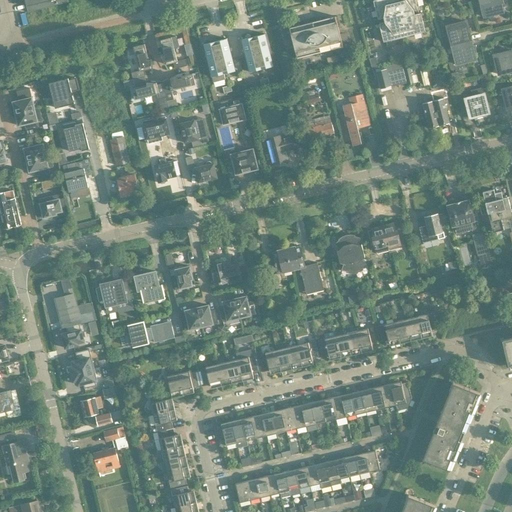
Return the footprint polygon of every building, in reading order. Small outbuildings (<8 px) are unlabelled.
[(68,2),(67,0),(24,0),(28,12),(68,2)] [(381,23),(379,23),(384,42),(425,32),(420,13),(418,13),(417,9),(419,9),(417,0),(375,0),(373,1),(378,19),(380,19),(381,23)] [(479,0),(484,17),(486,16),(491,20),(494,14),(503,12),(500,0),(479,0)] [(296,26),(289,28),(292,37),(292,38),(292,39),(290,40),(291,44),(293,43),(293,44),(294,46),(297,58),(319,53),(321,52),(343,47),(342,44),(348,42),(345,32),(340,34),(339,33),(339,32),(341,31),(340,27),(338,27),(335,16),(318,20),(316,21),(306,23),(296,26)] [(447,26),(451,45),(471,40),(466,21),(457,23),(452,20),(449,26),(447,26)] [(273,66),(265,34),(241,40),(250,72),(273,66)] [(177,61),(174,49),(179,47),(176,36),(171,37),(160,40),(164,56),(162,57),(162,56),(161,56),(165,62),(166,62),(166,65),(173,63),(175,69),(187,66),(185,59),(177,61)] [(207,44),(204,45),(213,82),(225,79),(224,74),(235,71),(232,60),(227,39),(207,44)] [(471,40),(451,45),(456,64),(458,64),(463,67),(467,62),(476,60),(471,40)] [(144,44),(138,46),(133,47),(139,71),(131,73),(133,79),(145,76),(144,70),(151,69),(150,66),(151,65),(151,59),(150,59),(150,60),(148,60),(144,44)] [(493,55),(498,74),(511,70),(511,50),(504,52),(499,49),(495,55),(493,55)] [(409,63),(403,65),(407,84),(413,83),(409,63)] [(328,79),(339,76),(337,69),(327,72),(328,79)] [(375,72),(380,89),(391,86),(387,69),(375,72)] [(430,86),(427,70),(425,71),(422,72),(420,71),(424,87),(426,86),(428,87),(430,86)] [(169,82),(162,83),(166,96),(167,101),(174,99),(171,90),(195,84),(193,74),(177,78),(176,76),(176,75),(171,78),(171,79),(168,80),(169,82)] [(49,85),(45,86),(48,98),(52,97),(55,108),(75,103),(72,92),(79,90),(76,78),(69,80),(68,78),(49,83),(49,85)] [(133,79),(124,82),(126,88),(135,86),(133,79)] [(153,82),(147,82),(147,83),(148,83),(148,85),(132,89),(134,100),(158,94),(159,97),(166,96),(162,83),(157,85),(156,83),(153,83),(153,82)] [(511,86),(502,89),(507,109),(511,107),(511,86)] [(13,102),(16,114),(35,109),(29,88),(16,91),(19,101),(13,102)] [(473,97),(465,99),(470,118),(489,113),(484,94),(483,94),(482,88),(471,91),(473,97)] [(445,89),(430,93),(439,125),(450,123),(444,98),(447,98),(445,89)] [(303,90),(291,93),(294,108),(298,107),(296,98),(304,96),(303,90)] [(319,101),(318,94),(315,95),(313,90),(304,92),(305,97),(307,104),(319,101)] [(430,93),(420,96),(422,103),(428,128),(439,125),(430,93)] [(345,114),(338,116),(339,116),(345,141),(351,139),(351,140),(353,146),(361,143),(358,128),(357,127),(369,124),(364,102),(362,95),(350,98),(351,103),(342,105),(344,113),(345,114)] [(174,99),(167,101),(168,106),(169,111),(176,109),(174,99)] [(220,110),(224,124),(232,122),(232,121),(236,120),(236,121),(245,119),(241,104),(220,110)] [(158,108),(160,114),(169,112),(169,111),(168,106),(158,108)] [(35,109),(16,114),(19,125),(24,124),(25,129),(39,126),(37,121),(42,120),(39,108),(35,109)] [(144,128),(137,130),(139,140),(146,138),(147,138),(148,143),(156,142),(155,136),(161,135),(169,133),(165,116),(142,121),(144,128)] [(195,120),(180,123),(184,143),(192,141),(193,147),(209,143),(203,119),(195,121),(195,120)] [(334,133),(330,119),(313,123),(313,121),(307,123),(311,138),(334,133)] [(75,122),(63,125),(69,151),(81,148),(82,151),(89,149),(83,123),(76,124),(75,122)] [(266,139),(265,139),(272,165),(289,161),(286,150),(293,149),(290,136),(284,137),(283,135),(282,135),(274,137),(274,138),(266,140),(266,139)] [(128,153),(125,137),(110,140),(116,165),(130,162),(129,157),(134,156),(133,152),(128,153)] [(24,148),(27,160),(50,155),(48,143),(24,148)] [(231,154),(236,174),(257,169),(253,149),(245,151),(245,148),(244,147),(238,148),(237,149),(238,153),(231,154)] [(50,155),(27,160),(30,172),(35,170),(36,175),(49,172),(48,167),(53,166),(50,155)] [(176,176),(173,160),(171,156),(165,158),(159,159),(160,164),(154,165),(158,182),(160,182),(162,183),(165,183),(166,180),(167,180),(166,178),(176,176)] [(192,157),(186,158),(188,170),(194,168),(198,182),(217,178),(214,163),(212,164),(211,162),(209,161),(207,162),(206,163),(206,165),(195,168),(192,157)] [(69,192),(88,187),(84,168),(77,170),(75,162),(68,164),(69,172),(65,173),(69,192)] [(130,193),(139,191),(135,174),(131,175),(130,172),(120,175),(121,177),(117,178),(121,195),(122,195),(124,196),(129,195),(130,193)] [(483,192),(488,212),(510,206),(508,197),(496,199),(494,189),(483,192)] [(21,224),(13,190),(4,192),(4,191),(0,191),(0,211),(4,228),(6,228),(8,229),(10,229),(12,226),(14,226),(16,227),(19,227),(20,225),(21,224)] [(64,214),(63,211),(62,211),(61,207),(66,206),(64,198),(59,199),(58,194),(39,199),(40,204),(35,205),(37,213),(42,212),(44,217),(52,216),(52,217),(64,214)] [(474,221),(469,200),(447,205),(453,226),(463,224),(465,231),(473,229),(471,221),(474,221)] [(511,208),(511,209),(510,206),(488,212),(493,232),(511,228),(511,232),(511,208)] [(427,225),(419,227),(423,243),(445,237),(443,232),(442,232),(437,214),(425,217),(427,225)] [(405,217),(398,218),(401,228),(402,228),(407,227),(405,217)] [(389,251),(382,226),(381,223),(370,226),(373,236),(372,237),(378,260),(390,257),(389,251)] [(393,223),(382,226),(389,251),(401,247),(397,230),(395,230),(393,223)] [(483,244),(487,243),(484,233),(473,236),(478,255),(485,253),(483,244)] [(349,234),(347,234),(346,235),(355,273),(357,272),(359,271),(360,271),(362,269),(363,268),(362,267),(366,263),(361,258),(363,256),(364,257),(365,257),(362,244),(361,244),(361,245),(358,245),(360,238),(354,236),(355,235),(355,236),(355,235),(354,235),(353,234),(351,234),(349,234)] [(342,269),(348,271),(347,272),(348,273),(349,273),(351,273),(353,273),(355,273),(346,235),(344,235),(342,236),(340,237),(340,238),(338,239),(339,240),(339,239),(340,240),(335,244),(340,249),(338,251),(337,250),(340,263),(341,263),(341,262),(344,262),(342,269)] [(287,248),(286,248),(291,269),(299,267),(299,268),(300,268),(306,291),(307,291),(306,290),(308,290),(310,290),(312,290),(314,290),(316,290),(318,289),(319,288),(321,287),(323,286),(323,287),(324,287),(317,262),(317,263),(305,266),(300,246),(295,247),(295,246),(293,246),(292,246),(288,246),(287,248)] [(278,251),(273,253),(278,273),(283,272),(283,271),(291,269),(286,248),(285,248),(283,248),(280,248),(279,250),(278,250),(278,251)] [(425,250),(417,252),(420,267),(428,265),(425,250)] [(455,261),(448,263),(449,269),(457,267),(455,261)] [(224,263),(210,266),(215,285),(228,282),(228,283),(242,280),(238,266),(226,269),(224,263)] [(193,279),(190,266),(184,268),(183,266),(174,268),(176,276),(172,277),(175,289),(192,285),(191,279),(193,279)] [(159,285),(155,271),(134,276),(138,291),(141,290),(143,301),(143,300),(164,296),(165,296),(162,284),(159,285)] [(279,288),(276,274),(270,275),(271,276),(263,278),(265,290),(273,288),(274,289),(279,288)] [(122,279),(111,282),(117,309),(128,306),(127,302),(132,300),(127,279),(122,281),(122,279)] [(111,282),(101,284),(107,313),(118,311),(117,309),(111,282)] [(491,295),(500,296),(501,288),(492,287),(491,295)] [(74,294),(55,299),(62,324),(64,324),(65,327),(66,327),(80,324),(94,320),(96,320),(93,309),(92,309),(81,311),(80,305),(77,306),(74,294)] [(256,314),(253,301),(248,302),(246,296),(235,299),(239,318),(256,314)] [(239,318),(235,299),(223,302),(224,307),(220,309),(223,322),(239,318)] [(218,323),(215,310),(210,311),(209,305),(197,308),(201,327),(218,323)] [(201,327),(197,308),(185,311),(187,316),(182,317),(185,331),(201,327)] [(432,336),(427,314),(416,317),(421,338),(432,336)] [(416,317),(406,319),(411,341),(421,338),(416,317)] [(444,325),(447,325),(450,318),(450,317),(441,319),(442,325),(439,326),(440,331),(445,330),(444,325)] [(406,319),(395,322),(400,343),(411,341),(406,319)] [(120,320),(112,321),(113,328),(121,326),(120,320)] [(144,321),(131,324),(136,346),(149,343),(148,340),(154,339),(154,342),(174,337),(172,327),(161,329),(159,328),(158,324),(150,326),(151,327),(145,328),(144,321)] [(395,322),(384,324),(378,326),(381,342),(388,340),(389,346),(400,343),(395,322)] [(67,333),(62,334),(65,348),(78,345),(78,343),(84,341),(80,324),(66,327),(67,333)] [(368,328),(357,331),(362,353),(373,350),(368,328)] [(357,331),(346,333),(351,355),(362,353),(357,331)] [(346,333),(336,336),(341,358),(351,355),(346,333)] [(336,336),(325,339),(318,340),(321,356),(328,354),(330,360),(341,358),(336,336)] [(511,337),(502,340),(503,343),(503,344),(508,365),(511,363),(511,337)] [(315,341),(308,342),(297,345),(302,367),(313,364),(312,358),(319,357),(315,341)] [(0,361),(9,359),(5,345),(0,346),(0,361)] [(297,345),(287,348),(292,369),(302,367),(297,345)] [(287,348),(276,350),(281,372),(292,369),(287,348)] [(73,366),(70,367),(72,374),(94,368),(89,349),(75,352),(77,360),(72,361),(73,366)] [(265,353),(270,372),(270,374),(281,372),(276,350),(265,353)] [(256,355),(238,359),(243,381),(254,378),(252,372),(260,371),(256,355)] [(238,359),(227,362),(232,383),(243,381),(238,359)] [(227,362),(216,364),(222,386),(232,383),(227,362)] [(222,386),(216,364),(205,367),(205,368),(200,369),(203,384),(209,383),(211,388),(222,386)] [(94,368),(72,374),(74,381),(77,380),(78,385),(83,383),(84,388),(96,385),(95,380),(97,380),(94,368)] [(431,378),(435,370),(425,372),(426,379),(431,378)] [(190,373),(189,371),(178,373),(183,395),(194,392),(193,386),(199,385),(196,372),(190,373)] [(167,376),(171,395),(172,398),(183,395),(178,373),(167,376)] [(412,399),(408,382),(401,383),(401,381),(390,383),(396,405),(397,411),(407,409),(412,399)] [(426,450),(422,459),(425,460),(426,461),(446,469),(450,459),(453,460),(457,451),(460,434),(464,426),(472,412),(476,402),(473,401),(477,392),(457,384),(456,383),(453,382),(449,391),(449,392),(441,412),(444,413),(437,431),(434,429),(426,449),(426,450)] [(390,383),(387,384),(380,386),(386,407),(396,405),(390,383)] [(380,386),(374,387),(371,388),(376,410),(386,407),(380,386)] [(112,387),(102,389),(104,396),(114,393),(112,387)] [(371,388),(367,389),(361,390),(366,412),(376,410),(371,388)] [(0,428),(1,428),(0,424),(0,411),(15,408),(11,390),(0,393),(0,428)] [(361,390),(354,392),(351,393),(356,414),(366,412),(361,390)] [(356,414),(351,393),(341,395),(346,417),(356,414)] [(149,397),(150,403),(153,414),(175,409),(172,398),(163,400),(162,394),(149,397)] [(341,395),(334,397),(331,398),(336,419),(346,417),(341,395)] [(95,398),(81,401),(85,417),(87,416),(88,419),(88,420),(89,421),(90,422),(92,423),(93,423),(94,424),(95,423),(98,423),(98,425),(112,421),(110,413),(99,415),(97,407),(101,406),(99,397),(95,398)] [(336,419),(331,398),(321,400),(326,421),(336,419)] [(326,421),(321,400),(311,402),(316,424),(326,421)] [(316,424),(311,402),(301,405),(306,426),(316,424)] [(301,405),(294,406),(291,407),(296,429),(306,426),(302,407),(301,405)] [(291,407),(288,408),(281,409),(286,431),(296,429),(291,407)] [(171,421),(177,420),(175,409),(153,414),(157,432),(162,431),(173,428),(171,421)] [(281,409),(275,411),(271,412),(276,433),(286,431),(281,409)] [(271,412),(268,412),(261,414),(266,436),(276,433),(271,412)] [(261,414),(255,416),(251,416),(256,438),(266,436),(261,414)] [(251,416),(248,417),(241,419),(246,440),(256,438),(251,416)] [(241,419),(235,420),(231,421),(237,443),(246,440),(241,419)] [(231,421),(228,422),(221,424),(222,426),(217,427),(220,439),(224,438),(226,445),(237,443),(231,421)] [(104,432),(106,441),(115,439),(118,450),(120,449),(121,453),(129,451),(122,427),(104,432)] [(173,428),(162,431),(164,437),(159,439),(161,450),(183,445),(180,434),(175,435),(173,428)] [(31,470),(23,441),(18,442),(15,431),(0,434),(0,448),(4,447),(8,465),(10,464),(14,481),(24,479),(22,472),(31,470)] [(389,444),(385,453),(393,456),(396,447),(389,444)] [(183,445),(161,450),(164,460),(186,455),(183,445)] [(94,453),(98,470),(112,466),(112,468),(120,466),(115,447),(94,453)] [(375,450),(368,452),(365,453),(369,472),(380,469),(375,450)] [(365,453),(361,453),(355,455),(359,474),(369,472),(365,453)] [(186,455),(164,460),(166,471),(188,466),(186,455)] [(355,455),(348,456),(345,457),(350,476),(359,474),(355,455)] [(345,457),(342,458),(335,460),(340,479),(350,476),(345,457)] [(335,460),(329,461),(325,462),(330,481),(331,486),(341,484),(340,479),(335,460)] [(325,462),(322,463),(315,464),(320,483),(330,481),(325,462)] [(315,464),(309,466),(305,467),(306,472),(310,486),(320,483),(315,464)] [(188,466),(166,471),(170,488),(187,484),(185,478),(191,477),(188,466)] [(310,486),(306,472),(305,467),(295,469),(300,488),(310,486)] [(301,493),(300,488),(295,469),(285,471),(291,495),(301,493)] [(291,495),(285,471),(275,474),(280,493),(281,497),(291,495)] [(280,493),(275,474),(265,476),(270,495),(280,493)] [(265,476),(262,477),(255,478),(260,498),(270,495),(265,476)] [(255,478),(249,480),(246,481),(250,500),(260,498),(255,478)] [(235,483),(236,486),(231,487),(234,497),(238,496),(240,502),(250,500),(246,481),(235,483)] [(171,490),(172,496),(175,507),(197,501),(194,490),(189,492),(187,486),(171,490)] [(373,496),(371,487),(364,489),(366,498),(373,496)] [(362,499),(360,490),(353,492),(355,500),(362,499)] [(429,511),(432,504),(412,496),(411,496),(408,495),(405,504),(404,505),(401,511),(429,511)] [(335,504),(333,497),(324,500),(324,501),(325,507),(335,504)] [(40,511),(38,500),(9,507),(9,511),(22,511),(24,511),(23,511),(40,511)] [(197,501),(175,507),(176,511),(199,511),(197,501)] [(324,501),(315,503),(317,509),(325,507),(324,501)]
